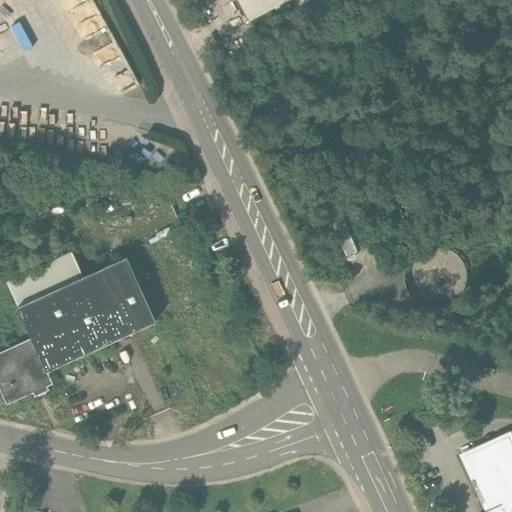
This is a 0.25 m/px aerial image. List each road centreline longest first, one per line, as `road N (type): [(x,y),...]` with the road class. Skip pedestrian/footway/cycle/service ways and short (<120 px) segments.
road 1 (tertiary): [(146,0),(339,396)]
road 2 (unclassified): [(339,396),(245,442),(182,461),(125,466),(0,439)]
road 3 (tertiary): [(339,396),(391,511)]
